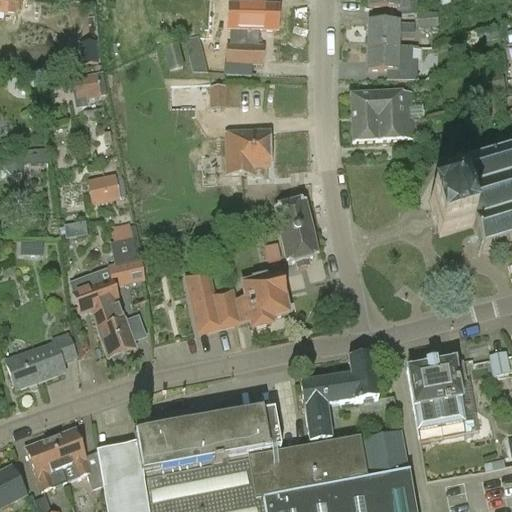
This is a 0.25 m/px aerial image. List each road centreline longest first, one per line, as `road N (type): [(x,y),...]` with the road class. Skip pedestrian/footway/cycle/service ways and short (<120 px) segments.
road 1 (residential): [(0,436),(132,390),(358,344)]
road 2 (residential): [(358,344),(327,188),(324,0)]
road 3 (residential): [(358,344),(506,309)]
